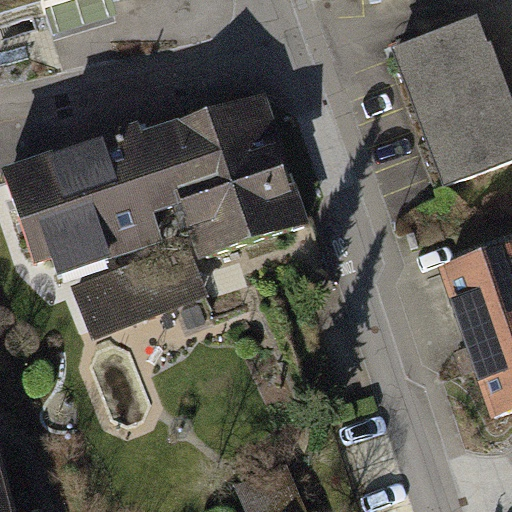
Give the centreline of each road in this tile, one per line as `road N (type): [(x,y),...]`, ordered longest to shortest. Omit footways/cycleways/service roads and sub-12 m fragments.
road 1 (residential): [(434,511),(278,62)]
road 2 (residential): [(0,109),(278,62)]
